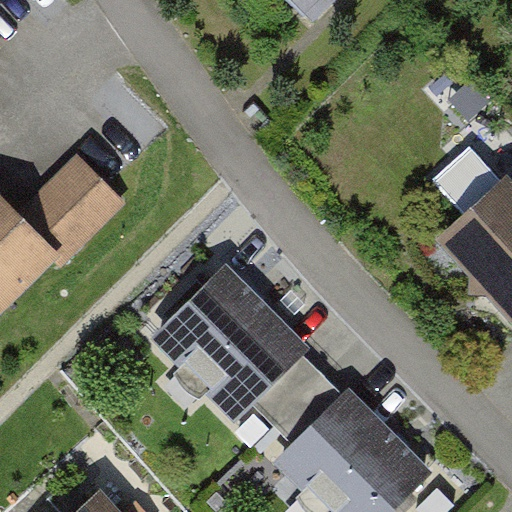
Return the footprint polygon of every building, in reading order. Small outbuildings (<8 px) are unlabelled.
[(290,0),(307,17),(323,0),(290,0)] [(511,192),(473,149),(437,182),(471,219),(449,239),(511,308),(511,192)] [(0,308),(53,257),(60,265),(124,203),(80,159),(18,220),(0,201),(0,308)] [(303,351),(225,273),(161,337),(239,416),(253,402),(277,426),(320,384),(295,359),(303,351)] [(390,511),(427,476),(349,397),(341,405),(320,384),(277,426),(299,447),(285,460),(336,511),(390,511)] [(128,511),(115,497),(98,511),(128,511)]
